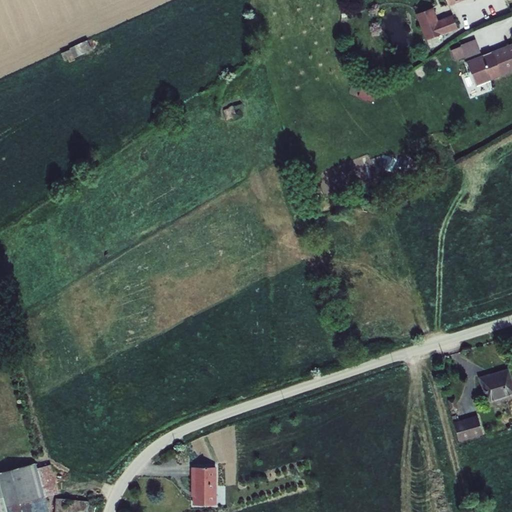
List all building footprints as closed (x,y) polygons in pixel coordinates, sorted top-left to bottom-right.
[(433,8),(416,15),(425,40),(459,30),(453,15),(439,20),(433,8)] [(481,53),(476,39),(460,45),(461,46),(451,51),(455,62),(465,57),(466,59),(481,53)] [(511,43),(467,61),(476,87),(511,72),(511,43)] [(61,54),(65,62),(78,56),(73,48),(61,54)] [(378,88),(364,83),(358,97),(372,102),(378,88)] [(408,162),(400,159),(398,166),(406,169),(408,162)] [(487,405),(511,397),(511,377),(509,369),(491,375),(490,374),(479,378),(487,405)] [(456,399),(448,401),(450,411),(458,409),(456,399)] [(460,443),(483,435),(478,416),(457,422),(454,423),(460,443)] [(38,469),(37,464),(0,473),(0,511),(50,511),(46,498),(38,469)] [(51,465),(38,469),(46,498),(59,494),(51,465)] [(193,498),(193,506),(217,506),(216,468),(191,467),(191,497),(193,498)] [(88,511),(89,501),(56,499),(54,511),(78,511),(88,511)]
